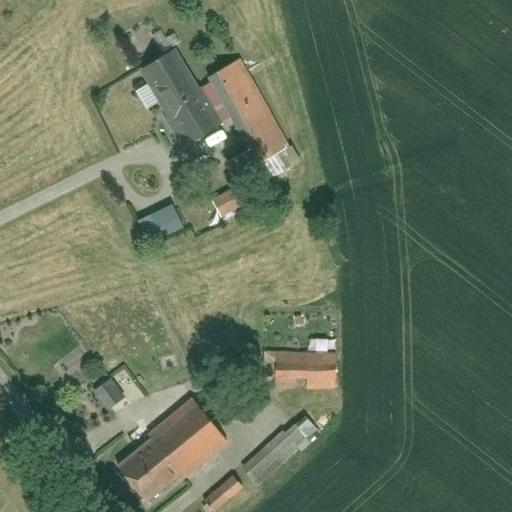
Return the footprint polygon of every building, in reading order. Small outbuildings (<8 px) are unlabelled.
[(194,74),(171,35),(128,59),(174,139),(202,124),(222,160),(274,130),(230,54),(194,74)] [(326,344),(255,343),(254,383),(325,384),(326,344)] [(114,409),(133,396),(121,377),(101,390),(114,409)] [(219,440),(184,398),(108,460),(142,503),(219,440)] [(304,423),(293,410),(234,459),(246,472),(304,423)] [(233,480),(222,467),(196,490),(207,502),(233,480)]
